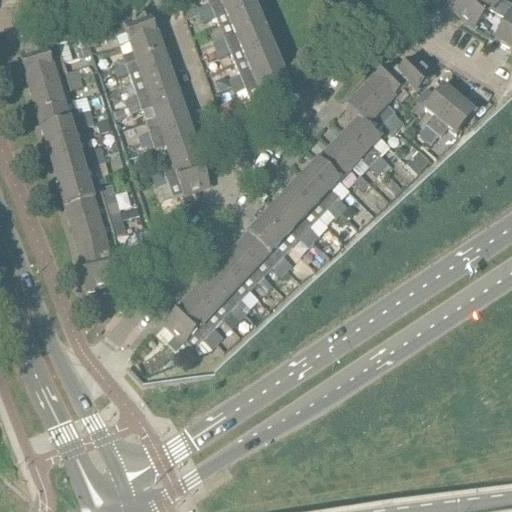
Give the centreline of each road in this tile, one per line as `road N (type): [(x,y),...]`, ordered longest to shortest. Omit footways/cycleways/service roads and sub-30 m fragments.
road 1 (secondary): [(511,228),(107,490)]
road 2 (secondary): [(139,511),(511,274)]
road 3 (residential): [(70,383),(228,201)]
road 4 (tertiary): [(0,303),(65,453),(107,490)]
road 5 (residential): [(228,201),(168,0)]
road 6 (residential): [(228,201),(316,89),(337,37)]
road 7 (tertiary): [(70,383),(0,210)]
